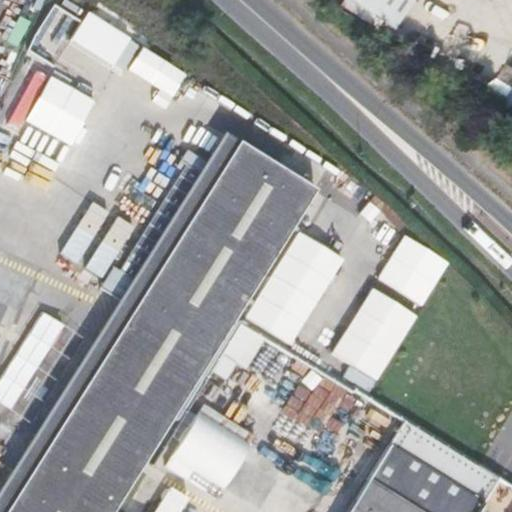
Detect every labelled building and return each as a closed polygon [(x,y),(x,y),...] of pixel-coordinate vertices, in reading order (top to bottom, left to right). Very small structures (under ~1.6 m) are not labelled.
[(381,20),(351,0),(341,0),(339,4),(360,19),(360,18),(376,28),(381,20)] [(351,0),(381,20),(391,27),(409,0),(351,0)] [(511,66),(508,63),(498,78),(511,87),(511,66)] [(27,70),(0,133),(0,168),(79,203),(122,111),(27,70)] [(318,193),(220,133),(0,489),(0,511),(120,511),(208,371),(237,324),(318,193)] [(423,305),(449,261),(404,233),(377,278),(423,305)] [(331,352),(350,364),(344,374),(370,390),(417,315),(372,287),(331,352)] [(86,338),(41,311),(0,377),(0,402),(33,423),(86,338)] [(237,324),(208,371),(225,381),(237,363),(248,369),(268,342),(237,324)] [(273,349),(255,384),(340,427),(358,391),(273,349)] [(477,511),(498,479),(475,466),(403,421),(346,511),(477,511)] [(177,511),(186,496),(169,487),(156,511),(177,511)] [(127,511),(142,511),(146,505),(132,497),(124,510),(127,511)]
